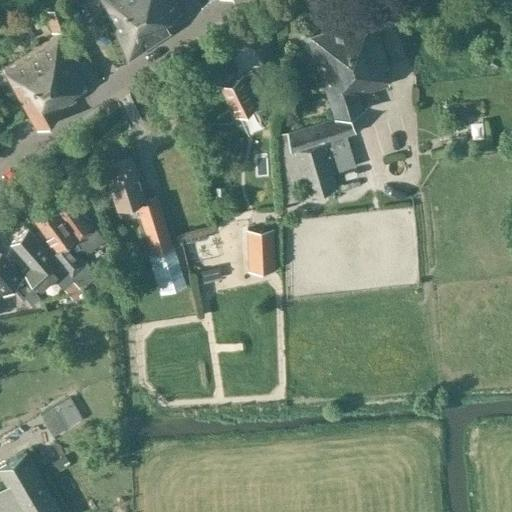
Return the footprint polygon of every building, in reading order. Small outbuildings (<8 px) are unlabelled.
[(102,0),(127,58),(169,30),(164,20),(180,12),(174,0),(102,0)] [(71,25),(63,4),(45,10),(52,31),(71,25)] [(388,64),(371,14),(307,34),(334,117),(288,131),(278,134),(284,202),(337,186),(333,172),(355,165),(346,133),(355,131),(349,112),(363,108),(359,92),(388,83),(383,66),(388,64)] [(56,35),(3,68),(37,128),(59,112),(58,109),(75,98),(71,93),(84,83),(56,35)] [(268,103),(252,70),(220,85),(234,113),(255,103),(257,108),(268,103)] [(136,202),(152,252),(148,253),(160,292),(184,285),(157,195),(145,199),(131,156),(112,163),(115,173),(107,175),(117,208),(136,202)] [(104,239),(96,226),(92,228),(87,222),(88,218),(83,211),(79,210),(68,196),(67,197),(62,198),(59,203),(35,220),(56,249),(55,250),(81,286),(97,273),(87,261),(84,262),(69,240),(76,235),(85,248),(89,250),(104,239)] [(52,274),(63,286),(68,292),(77,290),(80,287),(72,278),(28,227),(11,242),(32,266),(24,272),(38,287),(52,274)] [(261,269),(275,268),(273,227),(260,228),(246,228),(248,269),(261,269)] [(187,263),(190,275),(220,269),(217,256),(218,256),(213,234),(181,242),(187,263)] [(0,253),(0,289),(3,293),(12,285),(23,297),(26,294),(31,301),(38,295),(2,252),(0,253)] [(49,511),(18,458),(0,468),(0,490),(12,511),(49,511)]
